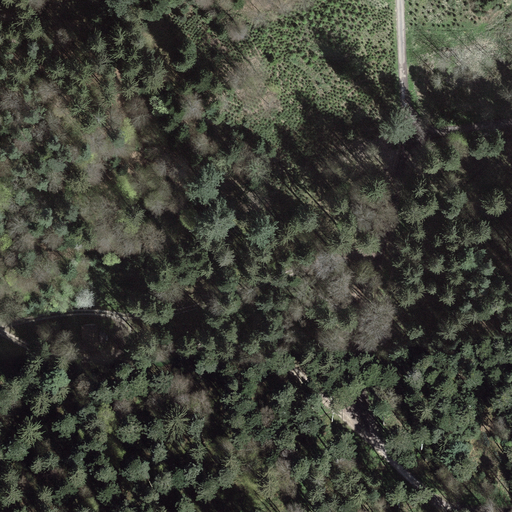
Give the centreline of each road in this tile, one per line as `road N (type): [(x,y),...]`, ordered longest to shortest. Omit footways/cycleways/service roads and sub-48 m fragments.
road 1 (track): [(511,122),(451,126),(403,152),(379,252),(361,406),(447,511)]
road 2 (track): [(373,427),(254,349),(214,344),(81,365),(0,329)]
road 3 (track): [(0,326),(83,311),(136,317),(191,309),(280,274),(379,252)]
road 4 (track): [(403,152),(397,0)]
